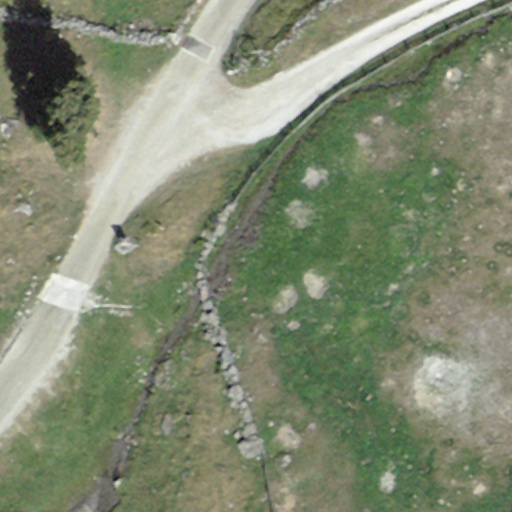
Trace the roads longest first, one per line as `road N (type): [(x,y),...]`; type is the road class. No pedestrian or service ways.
road 1 (track): [(0,389),(233,0)]
road 2 (track): [(140,159),(451,0)]
